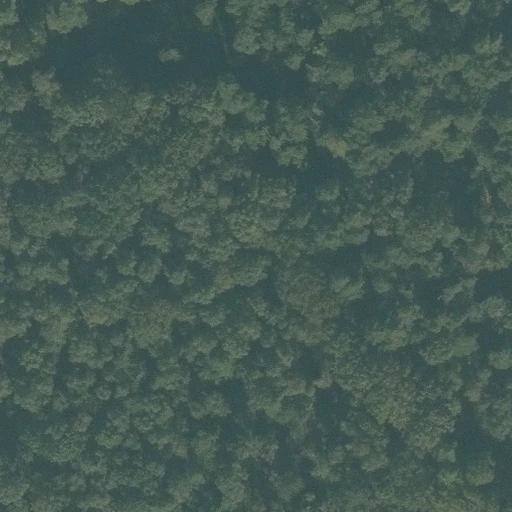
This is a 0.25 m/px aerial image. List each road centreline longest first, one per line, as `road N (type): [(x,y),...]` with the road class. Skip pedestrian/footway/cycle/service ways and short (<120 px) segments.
road 1 (track): [(449,511),(140,0)]
road 2 (track): [(0,342),(104,511)]
